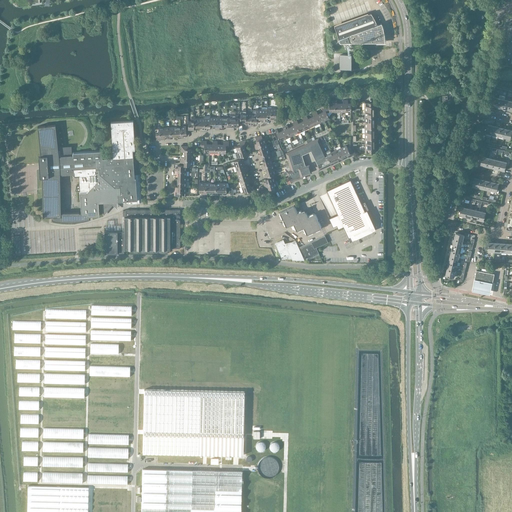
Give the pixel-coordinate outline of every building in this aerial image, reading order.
[(368,14),(334,26),(338,39),(340,42),(380,42),(384,42),(384,37),(384,33),(383,30),(382,26),(381,24),(377,25),(374,19),(371,13),(368,14)] [(340,55),(340,56),(340,70),(351,70),(351,55),(340,55)] [(497,107),(499,98),(493,97),(491,105),(497,107)] [(505,100),(499,98),(497,107),(503,108),(505,100)] [(329,103),(329,105),(324,108),(326,113),(329,112),(334,112),(334,100),(332,100),(332,103),(329,103)] [(511,101),(505,100),(503,108),(509,110),(511,101)] [(376,103),(364,103),(364,112),(373,112),(376,112),(376,103)] [(267,107),(267,109),(267,120),(273,120),(273,117),(276,117),(276,108),(271,108),(271,107),(267,107)] [(323,111),(320,113),(324,120),(329,118),(326,113),(324,108),(322,109),(323,111)] [(325,123),(324,120),(320,113),(318,114),(316,111),(314,112),(319,123),(321,121),(323,124),(325,123)] [(313,116),(310,117),(314,125),(319,123),(314,112),(312,113),(313,116)] [(210,118),(210,126),(213,126),(213,129),(218,129),(218,116),(217,116),(217,117),(210,117),(210,118)] [(220,116),(218,116),(218,129),(224,129),(224,126),(227,126),(227,117),(220,117),(220,116)] [(309,127),(314,125),(310,117),(308,118),(307,116),(304,117),(309,127)] [(303,121),(301,122),(304,129),(309,127),(304,117),(302,118),(303,121)] [(299,132),(304,129),(301,122),(298,123),(297,120),(294,121),(299,132)] [(71,146),(60,147),(60,150),(58,150),(55,125),(37,127),(40,156),(39,156),(40,177),(42,177),(43,217),(53,217),(52,220),(52,219),(52,220),(56,221),(61,221),(67,222),(72,222),(76,221),(80,221),(86,220),(90,219),(89,219),(89,216),(99,216),(98,203),(110,202),(110,203),(113,199),(117,199),(117,201),(126,201),(126,203),(141,202),(139,174),(134,175),(133,150),(135,150),(133,121),(111,122),(113,158),(102,159),(102,151),(73,153),(73,154),(72,154),(71,146)] [(294,134),(299,132),(294,121),(292,122),(293,125),(291,126),(294,134)] [(287,125),(285,126),(289,136),(294,134),(291,126),(288,128),(287,125)] [(494,126),(488,125),(486,133),(492,135),(494,126)] [(284,130),(281,131),(285,139),(289,136),(285,126),(282,127),(284,130)] [(492,135),(498,136),(500,128),(494,126),(492,135)] [(156,140),(165,139),(164,136),(164,128),(155,128),(156,140)] [(498,136),(504,138),(506,129),(500,128),(498,136)] [(280,141),(285,139),(281,131),(278,132),(277,129),(275,131),(280,141)] [(255,137),(257,143),(254,144),(255,147),(266,143),(264,138),(262,138),(261,135),(255,137)] [(287,172),(287,174),(288,177),(290,182),(305,177),(304,175),(311,172),(309,165),(305,166),(302,155),(311,151),(318,166),(316,167),(318,171),(331,165),(326,155),(320,140),(318,138),(315,139),(313,141),(310,142),(305,144),(285,153),(288,161),(289,164),(290,167),(291,170),(287,172)] [(244,146),(247,146),(245,140),(239,142),(240,145),(236,147),(237,152),(245,149),(244,146)] [(201,147),(204,147),(204,152),(209,152),(209,144),(206,144),(206,141),(201,141),(201,147)] [(220,144),(220,153),(225,153),(226,144),(229,145),(229,142),(223,141),(223,144),(220,144)] [(376,153),(376,144),(373,144),(365,144),(365,153),(376,153)] [(345,156),(347,154),(348,157),(353,155),(351,149),(348,150),(346,145),(341,148),(345,156)] [(181,152),(184,152),(184,154),(193,155),(193,149),(188,149),(188,146),(181,146),(181,152)] [(270,147),(267,148),(259,151),(260,153),(257,154),(258,157),(269,153),(268,151),(271,150),(270,147)] [(342,157),(345,156),(341,148),(336,150),(341,160),(343,159),(342,157)] [(245,149),(237,152),(235,153),(237,158),(250,154),(249,151),(246,152),(245,149)] [(326,154),(326,155),(331,165),(334,164),(332,161),(335,160),(331,152),(330,150),(325,152),(326,154)] [(341,160),(336,150),(331,152),(335,160),(337,159),(338,162),(341,160)] [(480,165),(487,166),(489,158),(483,156),(480,165)] [(233,161),(235,166),(243,164),(242,161),(247,159),(247,157),(233,161)] [(272,164),(271,158),(263,161),(263,164),(261,165),(261,167),(272,164)] [(493,168),(495,159),(489,158),(487,166),(493,168)] [(493,168),(499,169),(501,161),(495,159),(493,168)] [(507,162),(501,161),(499,169),(505,171),(507,162)] [(234,172),(237,171),(250,167),(249,165),(244,166),(243,164),(235,166),(236,170),(234,171),(234,172)] [(251,169),(250,167),(237,171),(238,176),(246,174),(245,171),(251,169)] [(267,174),(264,175),(265,178),(276,174),(276,173),(276,172),(276,170),(275,169),(274,169),(266,171),(267,174)] [(263,182),(264,185),(275,181),(273,176),(265,179),(266,181),(263,182)] [(254,180),(253,177),(240,182),(242,187),(250,184),(249,181),(254,180)] [(480,179),(474,178),(471,178),(470,183),(473,184),(472,186),(478,188),(480,179)] [(487,181),(480,179),(478,188),(485,189),(487,181)] [(350,180),(326,190),(327,193),(332,203),(338,217),(334,219),(332,216),(329,218),(333,227),(336,225),(337,228),(338,229),(342,227),(343,226),(350,242),(355,239),(354,235),(372,227),(369,221),(373,219),(365,202),(362,203),(361,203),(350,180)] [(275,187),(276,187),(277,187),(275,181),(264,185),(265,188),(268,187),(270,192),(276,190),(275,187)] [(485,189),(491,191),(493,182),(487,181),(485,189)] [(499,184),(493,182),(491,191),(497,192),(499,184)] [(243,192),(248,191),(249,193),(255,191),(253,186),(250,187),(250,184),(242,187),(243,192)] [(186,187),(177,187),(174,187),(174,195),(186,196),(186,187)] [(279,212),(286,227),(293,224),(296,231),(303,227),(306,235),(321,228),(314,213),(307,216),(304,209),(297,213),(294,206),(279,212)] [(459,215),(465,217),(468,208),(461,207),(459,215)] [(465,217),(472,218),(474,210),(468,208),(465,217)] [(180,248),(180,210),(126,210),(126,212),(126,216),(126,217),(124,217),(124,249),(130,249),(130,253),(168,253),(168,249),(170,249),(170,248),(180,248)] [(480,211),(474,210),(472,218),(478,220),(480,211)] [(486,213),(480,211),(478,220),(484,221),(486,213)] [(124,232),(105,232),(105,253),(124,253),(124,232)] [(456,233),(454,239),(463,241),(464,235),(456,233)] [(328,243),(324,236),(298,248),(302,256),(307,260),(319,255),(316,248),(328,243)] [(282,259),(285,259),(291,259),(292,260),(304,260),(302,256),(298,248),(295,240),(285,245),(283,239),(280,241),(280,242),(277,243),(276,244),(277,249),(282,259)] [(463,241),(454,239),(453,245),(461,247),(463,241)] [(484,249),(489,249),(488,251),(495,252),(495,243),(489,243),(489,242),(485,241),(484,249)] [(460,253),(461,247),(453,245),(452,251),(460,253)] [(459,259),(459,256),(462,256),(462,254),(460,253),(452,251),(450,257),(459,259)] [(450,257),(449,263),(457,265),(459,259),(450,257)] [(449,263),(447,269),(456,271),(457,265),(449,263)] [(477,270),(475,280),(493,283),(494,274),(488,273),(489,270),(482,268),(481,271),(477,270)] [(454,278),(456,271),(447,269),(446,276),(454,278)] [(493,283),(475,280),(472,291),(490,295),(493,283)] [(131,328),(132,305),(91,305),(91,316),(90,327),(131,328)] [(87,319),(87,310),(45,309),(45,318),(70,319),(70,322),(45,321),(45,330),(85,331),(86,322),(78,322),(79,319),(87,319)] [(41,331),(42,322),(13,321),(13,330),(41,331)] [(90,343),(90,353),(120,354),(120,340),(131,340),(132,331),(91,330),(90,340),(117,340),(117,344),(90,343)] [(16,356),(16,369),(41,369),(41,360),(22,359),(22,356),(41,356),(41,345),(41,334),(14,334),(14,344),(14,356),(16,356)] [(85,343),(85,335),(46,334),(46,342),(85,343)] [(131,350),(131,343),(121,343),(121,351),(131,350)] [(45,347),(45,356),(85,357),(85,348),(45,347)] [(86,361),(45,360),(44,369),(86,370),(86,361)] [(131,376),(131,370),(128,370),(128,367),(90,365),(90,375),(131,376)] [(17,373),(17,383),(40,383),(41,374),(17,373)] [(86,374),(44,374),(44,383),(85,383),(86,374)] [(130,390),(130,380),(90,379),(90,389),(130,390)] [(19,387),(19,396),(40,397),(40,387),(19,387)] [(44,397),(86,397),(86,388),(44,387),(44,397)] [(203,454),(243,455),(244,430),(244,392),(183,390),(144,389),(143,453),(176,454),(203,454)] [(90,393),(89,402),(130,403),(130,394),(90,393)] [(39,410),(40,401),(19,400),(19,410),(39,410)] [(43,414),(43,423),(84,424),(84,411),(85,411),(85,401),(44,401),(44,411),(51,411),(51,414),(43,414)] [(129,416),(129,407),(89,407),(89,416),(129,416)] [(39,424),(39,414),(20,414),(20,424),(39,424)] [(130,430),(130,421),(89,420),(89,430),(130,430)] [(38,438),(39,428),(20,427),(20,437),(38,438)] [(43,437),(83,438),(83,429),(43,428),(43,437)] [(88,444),(129,444),(130,434),(89,434),(88,444)] [(38,451),(38,441),(21,441),(21,451),(38,451)] [(42,451),(83,451),(83,442),(42,442),(42,451)] [(129,458),(129,448),(88,447),(88,457),(129,458)] [(38,466),(38,456),(23,456),(23,466),(38,466)] [(42,457),(42,466),(83,466),(83,457),(42,457)] [(278,469),(278,467),(278,465),(277,463),(277,462),(276,460),(275,459),(273,458),(270,457),(269,457),(267,457),(265,457),(263,458),(261,459),(259,461),(258,462),(258,464),(257,467),(257,468),(258,470),(259,472),(260,474),(261,475),(263,476),(265,477),(267,477),(269,477),(272,477),(273,476),(275,475),(276,473),(277,471),(278,469)] [(88,470),(128,472),(129,464),(88,463),(88,470)] [(142,469),(141,511),(240,511),(242,471),(142,469)] [(22,472),(22,481),(38,481),(37,472),(22,472)] [(83,473),(42,472),(42,482),(83,483),(83,473)] [(129,476),(87,475),(87,483),(129,483),(129,476)] [(27,511),(87,511),(89,487),(60,487),(56,486),(28,486),(27,511)]
